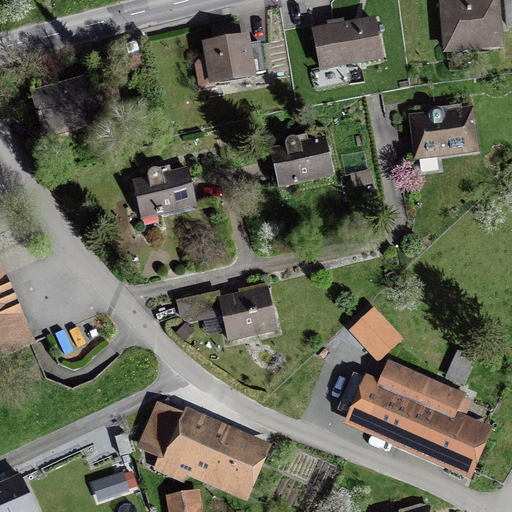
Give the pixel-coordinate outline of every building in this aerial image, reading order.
[(496,0),(462,0),(442,2),(447,50),(500,46),(496,0)] [(321,69),(381,58),(374,22),(314,33),(321,69)] [(227,45),(208,48),(210,59),(198,61),(194,65),(198,88),(202,91),(216,89),(214,81),(265,72),(261,44),(246,46),(245,42),(237,43),(236,38),(226,39),(227,45)] [(100,121),(88,79),(63,86),(65,92),(33,101),(44,137),(100,121)] [(436,154),(474,149),(470,113),(462,114),(461,106),(449,107),(449,112),(443,112),(440,109),(435,109),(431,111),(429,115),(429,118),(414,120),(421,170),(438,168),(436,154)] [(294,184),(334,175),(325,139),(309,143),(307,135),(305,135),(306,139),(298,141),(296,139),(290,138),(287,141),(285,145),(285,148),(270,152),(277,181),(293,177),(294,184)] [(157,215),(196,206),(188,171),(171,174),(169,166),(168,167),(169,171),(161,173),(158,170),(153,170),(149,172),(148,176),(148,178),(148,180),(133,183),(140,213),(155,209),(157,215)] [(0,280),(0,350),(26,340),(0,280)] [(228,340),(277,329),(268,290),(221,300),(220,294),(179,303),(183,317),(187,320),(222,313),(228,340)] [(399,340),(374,312),(353,332),(378,359),(399,340)] [(472,360),(459,354),(448,377),(462,383),(472,360)] [(354,419),(468,468),(481,438),(462,430),(464,426),(452,421),(461,401),(442,392),(443,390),(391,368),(382,388),(354,376),(342,404),(358,410),(354,419)] [(183,463),(197,469),(211,433),(159,410),(144,446),(163,454),(158,466),(178,474),(183,463)] [(259,454),(211,433),(197,469),(244,489),(259,454)] [(127,435),(116,438),(121,456),(132,453),(127,435)] [(92,476),(97,499),(140,490),(135,467),(92,476)] [(36,511),(20,477),(0,486),(0,511),(36,511)] [(197,511),(195,497),(168,501),(170,511),(197,511)]
